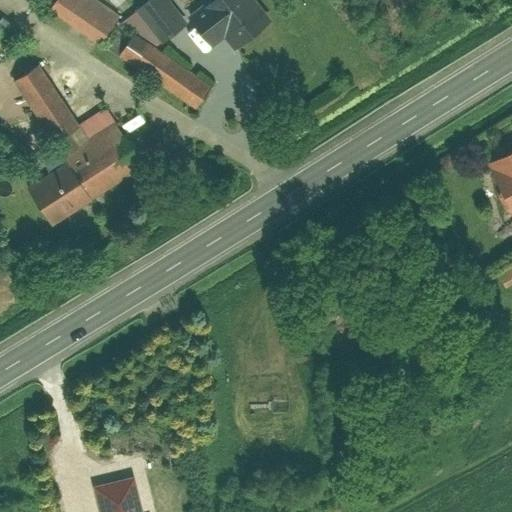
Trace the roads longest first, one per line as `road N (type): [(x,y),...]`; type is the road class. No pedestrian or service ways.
road 1 (secondary): [(511,55),(0,372)]
road 2 (track): [(255,216),(274,263),(290,403)]
